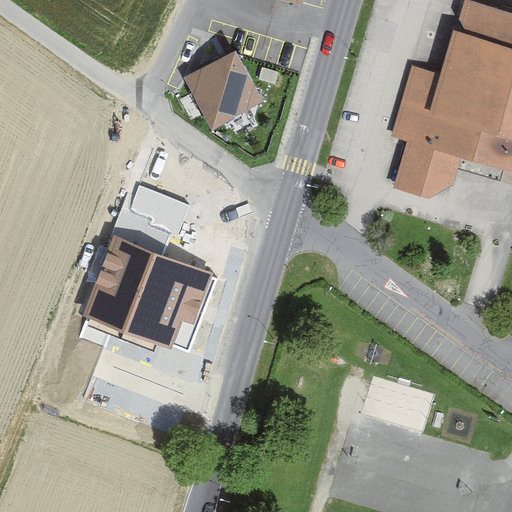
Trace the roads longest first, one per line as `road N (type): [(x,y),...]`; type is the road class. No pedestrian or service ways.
road 1 (secondary): [(289,211),(202,511)]
road 2 (unknown): [(248,180),(203,368),(176,358),(88,357)]
road 3 (residential): [(511,365),(289,211)]
road 4 (secondary): [(347,0),(289,211)]
road 5 (residential): [(289,211),(139,101)]
road 6 (residential): [(139,101),(1,0)]
